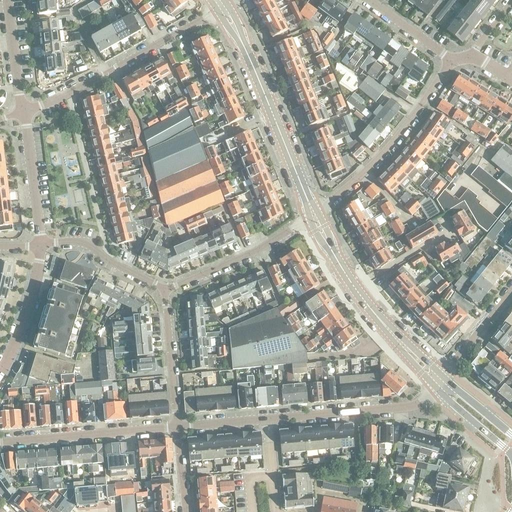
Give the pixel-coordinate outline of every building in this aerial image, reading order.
[(37,15),(55,13),(56,13),(56,11),(57,11),(56,0),(54,0),(37,3),(38,8),(36,8),(37,15)] [(92,13),(102,8),(97,0),(87,6),(92,13)] [(125,0),(119,0),(124,6),(126,9),(125,13),(119,16),(121,21),(130,37),(141,31),(140,29),(145,26),(141,20),(137,15),(135,13),(127,3),(127,2),(125,0)] [(170,0),(165,4),(162,6),(169,15),(171,14),(173,18),(188,7),(185,3),(187,2),(186,1),(186,0),(170,0)] [(262,17),(263,18),(279,10),(276,4),(284,0),(285,0),(286,2),(289,0),(273,0),(258,8),(259,10),(258,11),(260,16),(262,17)] [(324,0),(317,9),(327,16),(338,0),(337,0),(324,0)] [(406,0),(427,16),(438,1),(435,0),(406,0)] [(455,2),(453,0),(450,0),(443,9),(447,12),(455,2)] [(446,31),(461,43),(495,0),(471,0),(470,2),(461,13),(451,26),(446,31)] [(288,5),(293,15),(299,12),(294,2),(288,5)] [(337,3),(327,16),(323,21),(329,25),(330,24),(335,27),(347,10),(337,3)] [(142,16),(151,9),(147,4),(138,10),(142,16)] [(302,17),(304,18),(312,7),(307,4),(300,13),(302,17)] [(87,6),(78,11),(83,19),(92,14),(92,13),(87,6)] [(309,31),(313,29),(316,32),(319,28),(309,21),(317,11),(312,7),(304,18),(305,19),(304,20),(306,28),(309,31)] [(447,12),(443,9),(435,19),(439,22),(447,12)] [(266,26),(267,28),(284,20),(279,10),(263,18),(263,19),(262,21),(265,26),(266,26)] [(293,15),(284,20),(267,28),(268,30),(267,30),(270,36),(272,36),(273,38),(276,36),(278,40),(284,37),(282,33),(289,30),(285,23),(294,19),(297,24),(304,21),(299,12),(293,15)] [(144,19),(150,29),(157,26),(151,15),(144,19)] [(347,31),(353,35),(362,21),(353,15),(346,25),(349,27),(347,31)] [(119,16),(109,22),(111,26),(120,42),(130,37),(121,21),(119,16)] [(39,20),(41,34),(58,32),(57,21),(46,22),(46,20),(39,20)] [(371,28),(362,21),(353,35),(362,42),(371,28)] [(111,26),(101,32),(110,48),(120,42),(111,26)] [(324,49),(331,39),(333,35),(320,26),(319,28),(316,32),(317,34),(324,49)] [(371,48),(374,45),(381,34),(371,28),(362,42),(371,48)] [(307,39),(309,44),(318,40),(316,35),(313,31),(309,32),(303,35),(305,40),(307,39)] [(41,34),(42,46),(60,43),(58,32),(41,34)] [(101,32),(91,38),(100,54),(110,48),(101,32)] [(390,41),(381,34),(374,45),(383,51),(390,41)] [(194,56),(195,55),(211,48),(209,44),(211,43),(208,37),(207,38),(207,37),(190,45),(193,51),(192,52),(194,56)] [(279,54),(280,56),(297,49),(293,39),(276,45),(276,47),(276,48),(278,54),(279,54)] [(336,43),(331,39),(324,49),(324,50),(329,53),(336,43)] [(322,50),(318,40),(309,44),(313,54),(322,50)] [(399,48),(390,41),(383,51),(392,58),(399,48)] [(61,55),(68,55),(67,47),(62,48),(62,44),(60,44),(60,43),(42,46),(44,58),(45,57),(61,55)] [(211,48),(195,55),(200,66),(216,58),(214,54),(215,53),(213,47),(211,48)] [(284,66),(301,59),(305,58),(300,47),(297,49),(280,56),(281,58),(280,59),(282,64),(284,65),(284,66)] [(341,63),(345,65),(355,51),(351,48),(341,63)] [(390,62),(399,68),(408,54),(399,48),(392,58),(390,62)] [(355,51),(345,65),(353,71),(355,68),(362,56),(355,51)] [(172,66),(177,64),(172,53),(167,55),(172,66)] [(412,57),(408,54),(399,68),(393,77),(395,78),(396,76),(398,77),(405,67),(411,71),(419,60),(413,55),(412,57)] [(63,72),(61,55),(45,57),(47,74),(49,73),(49,75),(54,74),(54,73),(63,72)] [(315,58),(318,64),(327,61),(324,55),(315,58)] [(217,57),(216,58),(200,66),(202,71),(201,72),(203,76),(204,76),(220,68),(219,64),(220,63),(217,57)] [(287,74),(288,76),(305,69),(301,59),(284,66),(285,67),(284,69),(286,75),(287,74)] [(157,61),(152,64),(160,80),(165,77),(170,86),(175,83),(162,60),(158,62),(157,61)] [(363,71),(367,74),(375,63),(370,60),(363,71)] [(419,60),(411,71),(408,75),(418,82),(422,77),(421,77),(427,68),(424,66),(425,64),(419,60)] [(320,70),(329,66),(327,61),(318,64),(320,70)] [(351,92),(358,89),(375,103),(386,90),(381,86),(380,87),(367,77),(363,83),(361,81),(362,80),(337,62),(334,72),(342,78),(339,83),(351,92)] [(375,63),(367,74),(375,79),(382,68),(375,63)] [(143,70),(153,90),(156,95),(166,90),(160,80),(152,64),(146,67),(146,68),(143,70)] [(184,65),(175,70),(178,75),(187,71),(184,65)] [(222,67),(220,68),(204,76),(207,81),(205,82),(207,86),(209,86),(209,85),(225,78),(223,74),(224,73),(222,67)] [(309,79),(305,69),(288,76),(289,78),(288,79),(290,85),(292,85),(292,86),(309,79)] [(132,75),(141,91),(146,88),(148,91),(149,93),(153,90),(143,70),(139,72),(138,72),(132,75)] [(178,75),(181,81),(190,77),(187,71),(178,75)] [(381,84),(386,87),(393,77),(389,73),(381,84)] [(456,75),(449,86),(452,88),(451,90),(460,96),(470,80),(466,78),(467,77),(462,75),(460,74),(459,76),(456,75)] [(141,91),(132,75),(127,78),(127,79),(123,81),(133,101),(144,95),(141,91)] [(326,84),(330,83),(335,81),(332,75),(324,78),(326,84)] [(225,78),(209,85),(209,86),(211,91),(202,95),(203,97),(202,98),(203,100),(213,96),(230,88),(228,84),(229,83),(226,77),(225,78)] [(386,87),(394,93),(399,86),(398,85),(400,82),(395,78),(393,77),(386,87)] [(295,94),(296,96),(313,89),(309,79),(292,86),(293,87),(292,89),(294,95),(295,94)] [(460,96),(458,100),(467,106),(470,102),(479,86),(478,85),(478,84),(474,82),(473,82),(470,80),(460,96)] [(119,100),(125,98),(116,84),(111,86),(119,100)] [(198,91),(195,84),(186,89),(189,95),(198,91)] [(409,93),(399,86),(394,93),(404,100),(409,93)] [(479,86),(470,102),(479,107),(488,92),(485,90),(486,89),(481,86),(480,87),(479,86)] [(218,105),(234,97),(232,94),(233,93),(231,87),(230,88),(213,96),(218,105)] [(300,106),(300,107),(317,100),(314,94),(321,91),(319,87),(313,89),(296,96),(297,99),(296,99),(298,105),(300,106)] [(200,96),(198,91),(189,95),(191,100),(200,96)] [(488,113),(498,98),(496,97),(497,96),(492,93),(492,94),(488,92),(479,107),(488,113)] [(351,97),(363,107),(366,103),(354,93),(351,97)] [(84,107),(84,110),(104,105),(105,105),(105,103),(100,104),(98,94),(92,96),(93,98),(82,100),(82,102),(82,103),(82,106),(84,107)] [(332,99),(334,104),(343,101),(340,95),(332,99)] [(365,109),(363,107),(351,97),(349,96),(345,100),(361,113),(365,109)] [(183,97),(173,103),(177,111),(187,105),(183,97)] [(234,98),(234,97),(218,105),(214,107),(219,117),(222,116),(239,108),(237,104),(238,103),(235,98),(234,98)] [(130,109),(125,98),(119,100),(125,111),(130,109)] [(321,98),(317,100),(300,107),(301,108),(300,109),(302,115),(303,115),(304,116),(325,108),(321,98)] [(380,107),(393,117),(400,108),(387,98),(380,107)] [(499,99),(498,98),(488,113),(498,119),(507,103),(504,101),(504,100),(500,98),(499,99)] [(442,100),(437,108),(447,115),(452,107),(442,100)] [(345,107),(343,101),(334,104),(336,110),(345,107)] [(169,118),(178,113),(177,111),(173,103),(163,108),(166,113),(169,118)] [(198,107),(197,105),(196,103),(191,105),(193,110),(189,112),(191,117),(201,113),(198,107)] [(498,119),(507,125),(511,117),(511,105),(511,106),(507,103),(498,119)] [(86,120),(103,116),(108,115),(106,105),(105,105),(104,105),(84,110),(86,115),(85,116),(86,119),(86,120)] [(239,108),(222,116),(225,121),(219,124),(218,126),(219,129),(243,118),(241,114),(242,113),(240,107),(239,108)] [(373,115),(386,126),(388,122),(390,123),(393,119),(392,118),(393,117),(380,107),(373,115)] [(455,114),(452,119),(457,122),(462,113),(459,111),(460,109),(455,107),(452,112),(455,114)] [(329,119),(325,108),(304,116),(305,119),(304,119),(306,125),(308,126),(308,127),(329,119)] [(130,120),(135,118),(130,109),(125,111),(130,120)] [(169,118),(161,122),(143,132),(159,198),(160,205),(165,225),(168,227),(174,225),(224,203),(197,139),(200,138),(196,127),(194,128),(185,109),(178,113),(169,118)] [(356,111),(353,114),(361,120),(363,117),(356,111)] [(452,124),(433,112),(429,118),(430,121),(428,123),(441,132),(445,135),(452,124)] [(161,122),(169,118),(166,113),(158,117),(161,122)] [(201,113),(191,117),(194,123),(203,118),(201,113)] [(462,113),(457,122),(462,125),(468,117),(462,113)] [(355,131),(349,115),(343,117),(349,134),(355,131)] [(369,127),(379,135),(379,134),(380,135),(383,131),(382,130),(386,126),(373,115),(365,124),(369,126),(369,127)] [(88,126),(89,129),(110,124),(109,123),(105,124),(103,116),(86,120),(87,120),(87,122),(86,123),(87,126),(88,126)] [(148,127),(158,121),(155,116),(145,121),(148,127)] [(138,122),(135,118),(130,120),(132,122),(129,124),(130,130),(139,128),(138,122)] [(340,134),(347,132),(341,118),(335,121),(340,134)] [(476,134),(481,125),(476,121),(476,122),(470,130),(476,134)] [(196,127),(200,138),(210,133),(206,123),(196,127)] [(441,132),(428,123),(427,125),(424,125),(420,131),(434,142),(441,132)] [(110,124),(89,129),(90,134),(89,135),(90,138),(91,138),(91,139),(108,135),(106,128),(111,127),(110,124)] [(476,134),(485,140),(490,131),(481,125),(476,134)] [(367,148),(379,135),(369,127),(359,140),(367,148)] [(141,137),(139,128),(130,130),(132,135),(124,137),(124,139),(117,140),(118,143),(135,139),(141,137)] [(314,141),(315,144),(332,138),(328,128),(311,134),(312,135),(311,136),(311,137),(312,140),(314,141)] [(434,142),(420,131),(416,136),(417,139),(415,141),(428,151),(434,142)] [(490,131),(485,140),(484,141),(491,146),(498,137),(490,131)] [(229,153),(233,151),(253,143),(252,139),(253,138),(251,133),(249,133),(249,132),(225,142),(229,153)] [(319,154),(336,148),(334,142),(344,138),(349,136),(347,132),(340,134),(332,138),(315,144),(317,148),(316,150),(317,153),(319,154)] [(93,146),(94,149),(115,144),(115,142),(110,143),(108,135),(91,139),(92,141),(91,142),(92,145),(93,146)] [(476,141),(467,135),(464,139),(474,147),(477,142),(476,141)] [(141,137),(135,139),(138,149),(144,148),(141,137)] [(341,153),(343,156),(349,153),(355,149),(353,148),(357,143),(355,141),(352,142),(347,144),(348,149),(341,153)] [(428,151),(415,141),(414,142),(411,143),(407,148),(421,160),(428,151)] [(458,145),(469,153),(473,148),(465,142),(462,145),(459,143),(457,144),(458,145)] [(240,160),(257,153),(256,149),(257,149),(255,143),(253,144),(253,143),(233,151),(235,156),(231,158),(233,163),(240,160)] [(365,151),(357,143),(353,148),(355,149),(349,153),(355,159),(365,151)] [(96,158),(96,159),(113,155),(111,150),(116,149),(115,144),(94,149),(95,153),(94,154),(95,157),(96,158)] [(465,158),(469,153),(458,145),(455,149),(465,158)] [(506,173),(500,181),(511,190),(511,151),(504,145),(491,161),(506,173)] [(209,161),(217,157),(213,147),(205,150),(209,161)] [(144,148),(138,149),(130,151),(132,158),(145,155),(144,148)] [(322,161),(323,164),(340,158),(336,148),(319,154),(320,156),(319,157),(320,160),(322,161)] [(421,160),(407,148),(402,153),(403,156),(401,158),(413,169),(421,160)] [(244,170),(261,163),(260,159),(261,159),(259,153),(258,154),(257,153),(240,160),(244,170)] [(98,166),(98,168),(121,163),(129,162),(128,157),(114,160),(113,155),(96,159),(96,160),(95,160),(96,166),(98,166)] [(218,157),(217,157),(209,161),(213,171),(223,167),(218,157)] [(340,158),(323,164),(325,169),(324,170),(326,173),(327,174),(328,176),(329,175),(331,180),(342,176),(340,172),(344,170),(343,170),(345,169),(340,158)] [(413,169),(401,158),(398,161),(396,161),(392,165),(406,177),(410,181),(417,172),(413,169)] [(448,159),(444,163),(455,172),(458,167),(448,159)] [(100,177),(101,178),(117,174),(116,170),(123,169),(121,163),(98,168),(99,172),(99,174),(99,176),(100,177)] [(261,163),(244,170),(240,171),(244,182),(248,180),(265,173),(264,170),(265,169),(263,163),(262,164),(261,163)] [(455,172),(444,163),(441,167),(444,169),(443,170),(451,177),(455,172)] [(406,177),(392,165),(386,171),(386,174),(398,185),(406,177)] [(226,166),(223,167),(213,171),(215,176),(225,172),(224,169),(227,168),(226,166)] [(475,180),(482,170),(478,166),(470,176),(475,180)] [(148,167),(143,168),(140,169),(141,175),(132,177),(132,178),(126,180),(127,183),(133,181),(151,177),(148,167)] [(487,174),(482,170),(475,180),(479,184),(487,174)] [(432,172),(427,179),(431,182),(436,175),(432,172)] [(265,173),(248,180),(250,186),(245,188),(247,193),(248,192),(269,183),(268,180),(269,179),(267,174),(266,174),(265,173)] [(102,185),(103,188),(124,183),(124,181),(119,182),(117,174),(101,178),(101,180),(100,181),(101,184),(102,185)] [(377,180),(390,193),(398,185),(386,174),(383,177),(380,177),(377,180)] [(452,180),(444,174),(442,176),(449,183),(452,180)] [(479,184),(484,187),(492,178),(487,174),(479,184)] [(438,176),(433,184),(440,190),(446,182),(438,176)] [(153,186),(151,177),(133,181),(134,185),(142,183),(144,188),(147,188),(153,186)] [(496,181),(492,178),(484,187),(489,191),(496,181)] [(501,185),(496,181),(489,191),(487,193),(492,197),(501,185)] [(228,182),(219,186),(221,191),(231,187),(228,182)] [(105,198),(122,194),(126,193),(124,183),(103,188),(104,192),(103,193),(104,196),(105,197),(105,198)] [(269,183),(248,192),(252,202),(256,201),(274,193),(272,190),(274,189),(271,184),(270,184),(269,183)] [(372,199),(380,192),(372,184),(364,192),(372,199)] [(428,189),(436,195),(440,190),(433,184),(428,189)] [(506,189),(501,185),(492,197),(497,200),(506,189)] [(233,193),(231,187),(221,191),(224,197),(233,193)] [(0,202),(9,202),(8,189),(0,190),(0,202)] [(463,194),(473,201),(476,196),(467,189),(463,194)] [(510,193),(506,189),(497,200),(501,204),(510,193)] [(448,194),(444,191),(436,200),(439,206),(448,194)] [(408,203),(412,199),(406,192),(399,199),(406,205),(403,208),(412,216),(416,211),(408,203)] [(257,212),(278,204),(276,200),(278,200),(275,194),(274,195),(274,193),(256,201),(258,207),(256,208),(257,212)] [(501,204),(506,208),(511,200),(511,194),(510,193),(501,204)] [(108,207),(128,203),(129,202),(128,198),(123,199),(122,194),(105,198),(106,199),(105,201),(106,204),(107,204),(108,207)] [(439,206),(442,211),(453,198),(448,194),(439,206)] [(467,208),(473,201),(463,194),(459,198),(464,202),(463,202),(467,208)] [(476,196),(473,201),(467,208),(468,210),(470,213),(480,202),(476,199),(477,197),(476,196)] [(417,203),(412,199),(408,203),(416,211),(422,205),(430,218),(439,213),(433,202),(428,198),(426,200),(423,197),(417,203)] [(453,198),(442,211),(444,214),(451,209),(458,200),(454,197),(453,198)] [(159,198),(150,200),(152,207),(160,205),(159,198)] [(458,200),(451,209),(463,202),(464,202),(459,198),(458,200)] [(348,220),(364,211),(368,208),(364,202),(361,203),(359,199),(346,207),(347,208),(342,211),(344,213),(342,214),(346,219),(347,218),(348,220)] [(0,214),(10,213),(9,202),(0,202),(0,214)] [(237,202),(227,206),(230,211),(239,207),(237,202)] [(383,212),(392,207),(389,202),(380,207),(383,212)] [(463,213),(468,210),(467,208),(463,202),(451,209),(456,216),(451,219),(456,227),(454,228),(459,236),(460,235),(461,236),(462,236),(463,238),(473,232),(472,230),(473,229),(463,213)] [(480,202),(470,213),(474,219),(483,208),(479,204),(480,203),(480,202)] [(128,203),(108,207),(109,211),(108,213),(109,215),(110,216),(110,217),(131,213),(128,203)] [(278,204),(257,212),(260,219),(258,220),(260,225),(255,226),(257,232),(265,229),(263,225),(269,223),(268,221),(276,218),(275,217),(282,214),(280,210),(282,210),(279,204),(278,205),(278,204)] [(165,225),(160,205),(152,207),(151,208),(153,218),(154,218),(154,220),(165,225)] [(242,213),(239,207),(230,211),(232,217),(242,213)] [(392,207),(383,212),(386,218),(395,213),(392,207)] [(474,219),(477,224),(487,212),(483,208),(474,219)] [(364,211),(348,220),(349,222),(348,222),(351,227),(352,227),(354,230),(373,218),(371,214),(367,217),(364,211)] [(211,212),(203,216),(205,221),(213,218),(211,212)] [(477,224),(482,228),(492,215),(487,212),(477,224)] [(10,213),(0,214),(0,231),(12,230),(11,226),(12,226),(10,213)] [(112,224),(113,227),(133,223),(131,213),(110,217),(110,219),(110,220),(110,223),(112,224)] [(503,223),(508,217),(504,214),(499,220),(503,223)] [(497,219),(492,215),(482,228),(487,232),(497,219)] [(203,216),(194,220),(197,228),(206,224),(205,221),(203,216)] [(403,227),(400,221),(397,217),(389,222),(394,232),(403,227)] [(154,218),(153,218),(143,220),(145,227),(150,229),(154,220),(154,218)] [(234,221),(241,239),(248,236),(241,218),(234,221)] [(359,239),(374,230),(378,228),(379,227),(373,218),(354,230),(354,231),(353,232),(356,237),(358,236),(359,239)] [(188,232),(197,228),(194,220),(184,223),(186,228),(188,232)] [(498,222),(486,236),(494,243),(497,239),(496,237),(504,227),(498,222)] [(115,237),(116,237),(133,233),(131,233),(130,226),(133,225),(133,223),(113,227),(113,231),(113,232),(113,235),(115,236),(115,237)] [(429,223),(408,236),(405,238),(412,249),(436,234),(429,223)] [(153,230),(158,232),(161,227),(155,224),(153,230)] [(174,225),(168,227),(169,230),(164,229),(165,237),(165,238),(172,237),(172,236),(177,233),(175,226),(174,225)] [(229,225),(219,229),(226,245),(236,241),(229,225)] [(164,229),(161,227),(158,232),(156,237),(159,239),(161,236),(165,237),(164,229)] [(217,249),(226,245),(219,229),(214,231),(212,227),(208,229),(210,233),(217,249)] [(406,232),(403,227),(394,232),(397,237),(406,232)] [(374,230),(359,239),(360,241),(359,241),(362,246),(363,246),(365,249),(380,240),(384,238),(378,228),(374,230)] [(133,233),(116,237),(118,245),(135,241),(133,233)] [(207,253),(217,249),(210,233),(201,237),(207,253)] [(494,243),(486,236),(482,242),(477,248),(484,253),(488,248),(493,242),(494,243)] [(148,262),(159,240),(159,239),(156,237),(152,244),(146,242),(139,257),(148,262)] [(198,257),(207,253),(201,237),(192,241),(198,257)] [(148,262),(157,266),(165,251),(160,248),(162,243),(161,241),(159,240),(148,262)] [(383,245),(380,240),(365,249),(364,250),(368,256),(369,255),(371,258),(385,250),(390,247),(387,242),(383,245)] [(436,250),(435,250),(442,262),(448,259),(451,263),(458,259),(461,263),(464,260),(469,253),(464,244),(457,248),(452,240),(444,245),(443,244),(435,249),(436,250)] [(189,261),(198,257),(192,241),(182,245),(189,261)] [(394,244),(398,251),(402,248),(398,242),(394,244)] [(180,265),(189,261),(182,245),(173,249),(180,265)] [(466,261),(464,263),(467,266),(470,263),(472,264),(475,260),(479,263),(483,258),(481,257),(484,253),(477,248),(466,261)] [(167,271),(180,265),(173,249),(167,252),(165,251),(157,266),(167,271)] [(290,270),(304,262),(303,260),(304,259),(302,255),(300,255),(297,250),(280,261),(284,268),(288,266),(290,270)] [(385,250),(371,258),(369,259),(370,260),(368,261),(372,267),(373,266),(375,269),(380,266),(381,268),(383,266),(395,259),(392,254),(389,256),(385,250)] [(490,258),(504,270),(505,269),(506,270),(509,267),(508,266),(511,262),(499,253),(496,250),(490,258)] [(414,267),(424,261),(421,255),(410,261),(414,267)] [(486,269),(498,278),(499,277),(500,278),(503,274),(502,273),(504,270),(490,258),(487,256),(484,259),(490,264),(486,269)] [(273,280),(278,277),(277,275),(280,273),(277,266),(280,265),(278,262),(275,263),(276,265),(267,269),(273,280)] [(306,264),(304,262),(290,270),(291,271),(288,272),(294,283),(311,273),(309,270),(309,268),(307,265),(306,264)] [(0,276),(10,279),(11,275),(12,275),(14,267),(13,267),(13,266),(0,263),(0,276)] [(462,273),(467,266),(464,263),(464,264),(462,263),(457,269),(462,273)] [(62,281),(60,280),(59,280),(88,290),(94,277),(91,276),(92,272),(86,269),(85,269),(71,269),(70,266),(66,268),(65,271),(66,271),(62,281)] [(391,284),(389,286),(397,296),(397,297),(400,300),(402,300),(402,301),(415,289),(416,289),(418,286),(419,286),(403,269),(389,280),(391,284)] [(497,279),(498,278),(486,269),(480,276),(492,286),(494,283),(495,283),(497,281),(497,279)] [(262,271),(253,276),(262,297),(272,293),(262,271)] [(314,278),(311,273),(294,283),(295,284),(290,286),(297,298),(318,285),(317,284),(318,282),(316,279),(314,278)] [(469,282),(470,283),(473,285),(485,294),(486,293),(487,293),(489,291),(489,289),(492,286),(480,276),(479,277),(475,274),(469,282)] [(0,288),(8,290),(8,287),(9,287),(11,280),(10,279),(0,276),(0,288)] [(255,292),(258,299),(259,302),(263,300),(262,297),(253,276),(244,279),(250,294),(255,292)] [(457,282),(463,286),(465,284),(468,286),(470,283),(469,282),(462,276),(457,282)] [(278,277),(273,280),(276,287),(281,284),(278,277)] [(94,307),(105,283),(96,279),(87,297),(92,299),(89,305),(94,307)] [(244,279),(234,283),(242,302),(245,301),(243,297),(250,294),(244,279)] [(444,280),(438,285),(434,289),(438,295),(444,290),(443,290),(448,285),(444,280)] [(485,294),(473,285),(468,290),(463,286),(457,282),(454,286),(457,288),(455,290),(465,298),(466,297),(474,304),(478,299),(480,300),(481,299),(482,299),(484,297),(484,296),(485,294)] [(38,332),(33,348),(70,360),(83,320),(76,318),(82,299),(77,291),(53,283),(53,284),(49,298),(47,299),(46,301),(47,303),(40,327),(38,328),(37,330),(38,332)] [(109,285),(105,283),(94,307),(99,309),(101,304),(105,306),(107,302),(108,302),(114,288),(113,287),(113,286),(110,284),(109,285)] [(240,303),(242,302),(234,283),(225,287),(231,302),(238,299),(240,303)] [(281,284),(276,287),(278,293),(284,290),(281,284)] [(402,301),(411,310),(424,298),(427,296),(418,286),(416,289),(415,289),(402,301)] [(225,287),(216,291),(224,310),(226,309),(225,305),(231,302),(225,287)] [(6,298),(8,290),(0,288),(0,301),(5,302),(4,302),(5,301),(6,298)] [(125,306),(130,295),(114,288),(108,302),(115,306),(113,309),(110,307),(106,317),(108,317),(114,312),(116,309),(118,310),(121,304),(125,306)] [(451,306),(453,304),(449,300),(451,298),(450,297),(453,293),(448,290),(442,299),(446,302),(451,306)] [(222,311),(224,310),(216,291),(213,292),(213,291),(207,293),(208,295),(207,295),(211,304),(212,308),(213,310),(220,307),(222,311)] [(322,292),(304,305),(308,311),(303,314),(306,318),(311,315),(329,302),(326,298),(326,297),(325,294),(323,294),(322,292)] [(453,298),(460,303),(464,305),(463,312),(466,315),(473,307),(464,300),(456,294),(453,298)] [(132,310),(133,317),(149,315),(148,304),(130,295),(125,306),(132,310)] [(186,310),(202,309),(212,308),(211,304),(202,305),(202,296),(199,296),(199,295),(193,296),(193,297),(190,297),(191,302),(186,303),(186,310)] [(424,298),(411,310),(413,313),(413,316),(416,319),(419,319),(419,320),(435,304),(427,296),(424,298)] [(456,307),(460,303),(453,298),(452,299),(451,298),(449,300),(453,304),(456,307)] [(284,304),(276,310),(281,317),(298,306),(294,300),(286,306),(284,304)] [(265,305),(267,310),(277,306),(275,301),(265,305)] [(329,303),(329,302),(311,315),(317,323),(320,322),(335,311),(332,307),(333,306),(331,303),(329,303)] [(465,316),(466,315),(463,312),(464,305),(460,303),(456,307),(448,315),(439,325),(432,332),(435,334),(435,336),(439,340),(441,339),(445,343),(468,319),(465,316)] [(448,315),(435,304),(419,320),(418,321),(429,331),(430,329),(432,332),(439,325),(448,315)] [(243,305),(239,307),(242,315),(238,317),(240,322),(249,318),(247,313),(243,305)] [(215,314),(207,315),(203,316),(202,309),(186,310),(187,320),(212,318),(217,322),(219,319),(216,317),(215,314)] [(273,366),(286,365),(291,365),(305,363),(307,363),(306,358),(306,352),(281,317),(276,310),(276,309),(228,330),(232,370),(258,368),(263,367),(273,366)] [(247,313),(249,318),(257,315),(255,310),(247,313)] [(335,311),(320,322),(324,327),(316,333),(319,336),(326,331),(341,320),(339,317),(339,315),(337,312),(336,312),(335,311)] [(299,323),(292,314),(285,319),(292,328),(299,323)] [(149,315),(133,317),(133,321),(127,322),(127,327),(150,325),(149,315)] [(188,330),(204,329),(203,321),(207,321),(207,323),(217,323),(217,322),(212,318),(187,320),(187,324),(186,324),(186,330),(188,330)] [(229,321),(227,318),(223,319),(222,321),(229,327),(231,326),(229,321)] [(236,318),(229,321),(231,326),(238,323),(236,318)] [(342,321),(341,320),(326,331),(329,336),(322,341),(325,345),(347,329),(345,326),(345,324),(344,321),(342,321)] [(299,323),(292,328),(295,333),(304,327),(301,322),(299,323)] [(499,331),(498,332),(509,341),(511,338),(511,330),(504,324),(502,327),(500,327),(498,329),(499,331)] [(134,332),(135,337),(150,335),(150,325),(127,327),(128,333),(134,332)] [(349,328),(347,329),(325,345),(327,348),(328,349),(335,344),(336,345),(334,347),(337,351),(341,350),(350,345),(350,344),(356,340),(355,338),(355,337),(354,335),(354,334),(352,330),(350,330),(349,328)] [(219,329),(219,332),(204,334),(204,329),(188,330),(188,331),(187,331),(187,337),(189,337),(189,340),(205,338),(219,337),(226,336),(225,329),(219,329)] [(506,346),(509,341),(498,332),(497,332),(496,333),(494,335),(494,336),(491,340),(506,352),(509,348),(506,346)] [(150,335),(135,337),(135,341),(131,342),(131,347),(151,346),(150,335)] [(319,336),(311,342),(304,346),(308,352),(319,344),(318,342),(321,339),(319,336)] [(304,346),(311,342),(307,337),(301,341),(304,346)] [(205,338),(189,340),(189,343),(188,343),(188,350),(190,349),(190,350),(206,349),(205,338)] [(485,346),(496,355),(499,351),(488,342),(485,346)] [(151,346),(131,347),(119,348),(114,349),(115,358),(116,359),(121,359),(120,354),(133,352),(132,350),(136,349),(136,357),(152,356),(151,346)] [(218,358),(222,357),(227,357),(226,347),(217,348),(218,355),(218,358)] [(206,349),(190,350),(191,360),(214,358),(218,358),(218,355),(206,356),(206,349)] [(480,375),(488,365),(489,363),(483,359),(487,355),(481,350),(469,366),(474,371),(474,372),(478,375),(478,374),(479,375),(480,375)] [(101,382),(111,381),(115,381),(112,351),(98,352),(100,382),(101,382)] [(493,359),(500,366),(505,360),(511,366),(511,362),(499,351),(496,355),(493,359)] [(14,389),(34,387),(48,386),(53,386),(61,385),(60,376),(73,375),(75,366),(57,360),(57,361),(36,355),(35,358),(31,356),(27,370),(22,368),(13,386),(15,386),(14,389)] [(191,360),(192,370),(212,368),(212,361),(214,361),(214,358),(191,360)] [(153,359),(131,361),(132,373),(154,372),(154,371),(155,371),(155,364),(153,364),(153,359)] [(500,366),(496,371),(499,374),(504,369),(509,374),(511,370),(511,366),(505,360),(500,366)] [(315,379),(321,379),(320,362),(315,363),(307,363),(305,363),(305,369),(315,368),(315,379)] [(320,362),(321,379),(328,378),(326,362),(320,362)] [(291,365),(292,376),(298,375),(306,374),(305,369),(305,363),(291,365)] [(405,385),(393,375),(380,363),(382,397),(390,396),(390,394),(395,394),(396,395),(405,385)] [(294,405),(292,376),(291,365),(286,365),(288,386),(281,387),(283,406),(294,405)] [(485,384),(496,371),(488,365),(480,375),(479,375),(478,376),(481,379),(480,380),(485,384)] [(272,375),(273,375),(273,366),(263,367),(264,380),(270,379),(272,379),(272,375)] [(499,374),(496,371),(485,384),(490,389),(491,387),(495,390),(504,378),(499,374)] [(379,397),(377,374),(365,375),(367,398),(379,397)] [(61,385),(71,385),(75,384),(74,375),(73,375),(60,376),(61,385)] [(298,375),(292,376),(294,405),(307,404),(305,384),(299,385),(298,375)] [(365,375),(351,376),(353,399),(353,400),(367,398),(365,375)] [(353,399),(351,376),(339,377),(341,400),(353,399)] [(336,401),(334,383),(334,378),(328,378),(321,379),(324,402),(336,401)] [(264,380),(264,382),(266,407),(278,406),(276,388),(271,388),(270,379),(264,380)] [(321,379),(315,379),(316,384),(310,385),(311,403),(324,402),(321,379)] [(75,396),(80,396),(92,395),(102,395),(101,387),(101,382),(100,382),(75,384),(75,396)] [(256,408),(266,407),(264,382),(260,383),(259,383),(260,389),(254,389),(256,408)] [(75,396),(75,384),(71,385),(72,402),(65,403),(66,425),(77,424),(77,417),(82,416),(81,404),(80,396),(75,396)] [(511,391),(504,385),(497,393),(509,403),(510,401),(511,402),(511,391)] [(51,426),(48,386),(34,387),(35,398),(40,398),(39,396),(43,395),(44,407),(38,407),(40,427),(51,426)] [(55,406),(53,386),(48,386),(51,426),(62,425),(61,405),(55,406)] [(233,386),(221,387),(223,411),(235,409),(233,386)] [(221,387),(220,387),(207,389),(209,412),(223,411),(221,387)] [(194,390),(196,413),(209,412),(207,389),(194,390)] [(237,391),(239,410),(252,408),(250,390),(237,391)] [(115,421),(112,391),(107,392),(108,404),(103,404),(104,422),(115,421)] [(118,403),(117,391),(112,391),(115,421),(125,420),(124,403),(118,403)] [(154,393),(156,417),(168,415),(166,392),(154,393)] [(194,413),(195,413),(193,392),(192,392),(193,392),(183,393),(183,399),(184,399),(185,412),(186,412),(186,411),(194,410),(194,413)] [(154,393),(140,395),(142,418),(156,417),(154,393)] [(140,395),(127,396),(129,419),(142,418),(140,395)] [(83,423),(94,422),(92,403),(81,404),(82,416),(83,423)] [(22,406),(24,428),(36,428),(34,405),(22,406)] [(4,413),(0,412),(0,430),(10,430),(8,406),(3,406),(4,413)] [(8,406),(10,430),(21,429),(20,411),(13,412),(12,406),(8,406)] [(352,424),(339,425),(341,449),(354,448),(352,424)] [(329,450),(341,449),(339,425),(327,426),(327,427),(329,450)] [(377,462),(377,427),(375,427),(374,426),(371,426),(370,427),(364,427),(364,446),(365,446),(365,462),(377,462)] [(392,444),(392,427),(391,427),(389,426),(386,426),(384,427),(379,427),(379,445),(379,454),(384,454),(384,449),(388,449),(391,446),(391,444),(392,444)] [(415,430),(415,429),(413,428),(412,427),(409,426),(407,427),(407,428),(404,427),(399,442),(410,446),(415,430)] [(327,427),(315,428),(317,451),(329,450),(327,427)] [(305,452),(303,429),(303,428),(291,429),(291,430),(293,453),(305,452)] [(305,452),(317,451),(315,428),(303,429),(305,452)] [(279,431),(281,454),(293,453),(291,430),(279,431)] [(415,430),(410,446),(408,450),(412,452),(414,447),(420,449),(425,433),(424,433),(423,432),(419,430),(418,431),(415,430)] [(262,455),(260,432),(247,433),(249,457),(262,455)] [(237,458),(249,457),(247,433),(235,434),(235,435),(237,458)] [(430,457),(431,452),(436,436),(435,436),(432,435),(432,434),(428,433),(426,434),(425,433),(420,449),(419,454),(430,457)] [(237,458),(235,435),(223,436),(226,459),(237,458)] [(436,436),(431,452),(442,455),(447,440),(443,439),(442,437),(436,435),(435,436),(436,436)] [(214,460),(212,437),(212,436),(200,437),(200,438),(202,461),(214,460)] [(214,460),(226,459),(223,436),(212,437),(214,460)] [(189,462),(202,461),(200,438),(187,439),(189,462)] [(171,440),(158,441),(161,467),(161,470),(164,469),(164,465),(173,464),(171,440)] [(148,442),(150,459),(155,458),(156,467),(161,467),(158,441),(148,442)] [(137,443),(138,448),(139,464),(140,469),(144,468),(145,468),(144,459),(150,459),(148,442),(137,443)] [(457,446),(452,443),(447,450),(442,461),(441,463),(445,465),(450,455),(457,446)] [(127,469),(125,444),(105,446),(106,458),(108,458),(109,470),(127,469)] [(407,455),(400,453),(402,446),(398,445),(394,463),(404,465),(406,458),(407,455)] [(101,446),(90,447),(93,473),(99,473),(98,464),(103,464),(101,446)] [(80,448),(82,465),(88,465),(89,474),(93,473),(90,447),(80,448)] [(80,448),(70,449),(72,475),(77,475),(76,466),(82,465),(80,448)] [(72,475),(70,449),(60,450),(62,467),(67,466),(68,476),(72,475)] [(468,465),(472,459),(473,459),(473,458),(472,459),(459,450),(459,449),(458,449),(459,450),(450,463),(448,463),(449,464),(450,463),(462,472),(463,473),(463,472),(464,471),(466,471),(468,467),(468,465)] [(45,451),(48,477),(53,476),(53,468),(57,467),(56,450),(45,451)] [(43,469),(43,477),(48,477),(45,451),(35,452),(37,469),(43,469)] [(25,453),(28,478),(33,478),(32,469),(37,469),(35,452),(25,453)] [(0,454),(0,455),(4,466),(6,473),(15,472),(13,453),(13,454),(1,455),(1,454),(0,454)] [(22,479),(28,478),(25,453),(14,454),(16,471),(22,470),(22,479)] [(403,467),(414,469),(417,461),(406,458),(404,465),(403,467)] [(436,473),(441,463),(442,461),(438,460),(436,465),(428,463),(426,471),(436,473)] [(428,463),(417,461),(414,469),(426,471),(428,463)] [(11,487),(6,473),(4,466),(3,466),(0,462),(0,477),(1,479),(0,480),(7,489),(11,487)] [(441,463),(436,473),(439,474),(438,475),(444,476),(450,468),(445,465),(441,463)] [(174,475),(173,468),(164,469),(161,470),(162,477),(174,475)] [(366,471),(355,484),(364,484),(364,481),(374,481),(374,469),(366,469),(366,471)] [(285,487),(311,484),(310,473),(284,475),(285,487)] [(441,495),(445,496),(464,500),(465,499),(466,497),(467,492),(466,490),(467,488),(448,484),(450,477),(444,476),(438,475),(435,488),(443,490),(441,495)] [(39,491),(49,490),(48,479),(48,477),(43,477),(41,477),(42,481),(38,481),(38,487),(39,491)] [(94,486),(105,485),(106,485),(106,478),(93,479),(94,486)] [(215,478),(214,478),(197,479),(197,490),(216,489),(215,478)] [(61,489),(61,485),(61,482),(54,483),(54,479),(48,479),(49,490),(61,489)] [(94,486),(93,479),(90,479),(90,482),(83,483),(84,487),(94,486)] [(151,493),(169,491),(168,480),(150,482),(151,488),(147,488),(147,493),(151,492),(151,493)] [(107,497),(121,496),(134,495),(134,494),(133,483),(106,485),(105,485),(106,486),(107,497)] [(322,489),(346,493),(348,487),(323,483),(322,489)] [(312,495),(311,484),(285,487),(286,497),(312,495)] [(400,506),(409,508),(414,487),(404,485),(400,506)] [(106,486),(75,489),(76,507),(98,505),(98,503),(107,502),(107,497),(106,486)] [(348,496),(359,498),(361,488),(350,487),(348,496)] [(70,501),(74,496),(75,488),(74,488),(67,489),(62,495),(70,501)] [(198,500),(198,501),(217,499),(216,489),(197,490),(198,500)] [(152,503),(170,501),(169,491),(151,493),(152,503)] [(41,505),(45,501),(51,492),(47,492),(46,495),(44,494),(38,502),(41,505)] [(52,503),(57,496),(51,492),(45,501),(47,502),(48,501),(52,503)] [(34,498),(38,493),(22,495),(19,498),(18,497),(13,503),(24,511),(34,498)] [(147,493),(138,493),(136,494),(137,502),(142,502),(142,497),(147,497),(147,493)] [(135,511),(134,495),(121,496),(122,511),(135,511)] [(287,509),(306,507),(313,507),(312,495),(286,497),(287,509)] [(464,500),(445,496),(444,502),(432,499),(431,505),(462,511),(462,510),(464,509),(465,504),(464,502),(464,500)] [(34,498),(24,511),(36,511),(41,505),(38,502),(34,498)] [(332,511),(334,500),(323,498),(320,511),(332,511)] [(199,511),(217,509),(217,499),(198,501),(199,511)] [(334,500),(332,511),(343,511),(345,502),(334,500)] [(162,511),(171,511),(170,501),(152,503),(153,511),(162,511)] [(62,511),(61,511),(70,511),(75,507),(69,502),(62,511)] [(345,502),(343,511),(354,511),(356,504),(345,502)]
